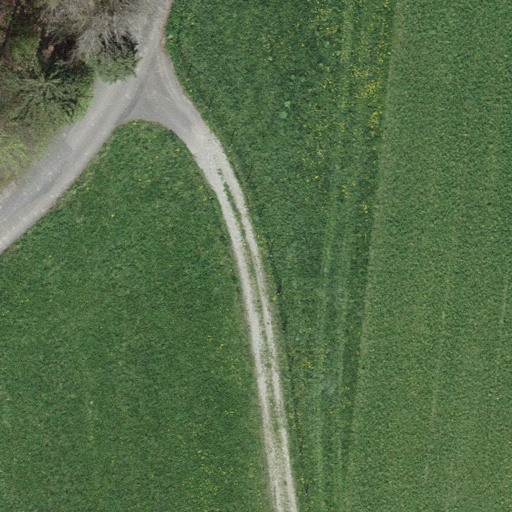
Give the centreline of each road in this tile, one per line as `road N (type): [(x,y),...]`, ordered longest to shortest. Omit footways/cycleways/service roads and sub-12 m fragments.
road 1 (track): [(128,78),(192,130),(223,178),(252,296),(287,511)]
road 2 (unclassified): [(0,223),(79,147),(128,78),(151,0)]
